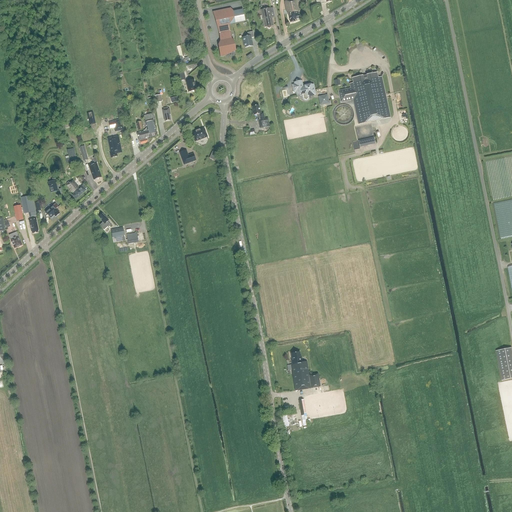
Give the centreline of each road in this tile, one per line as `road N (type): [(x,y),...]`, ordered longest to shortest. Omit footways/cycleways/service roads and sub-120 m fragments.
road 1 (tertiary): [(290,511),(222,143),(223,102)]
road 2 (tertiary): [(0,283),(211,97)]
road 3 (track): [(146,237),(201,511)]
road 4 (track): [(43,243),(100,511)]
road 5 (tertiary): [(230,82),(358,0)]
